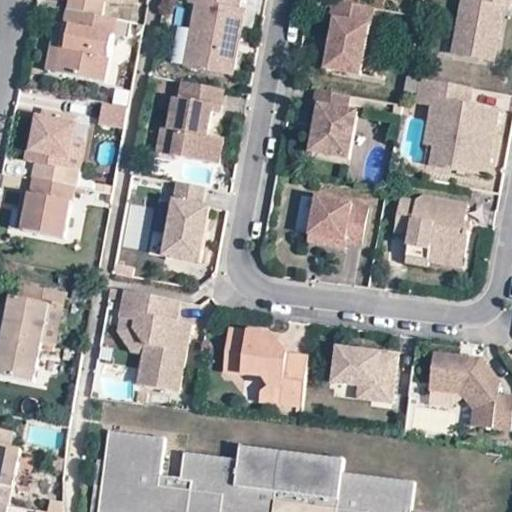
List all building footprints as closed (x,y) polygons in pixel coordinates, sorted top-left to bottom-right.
[(100,17),(103,0),(71,0),(70,11),(100,17)] [(231,48),(239,0),(189,0),(189,1),(196,2),(185,65),(232,74),(236,50),(231,48)] [(360,75),(372,7),(334,0),(330,19),(335,20),(327,69),(360,75)] [(507,10),(508,0),(478,0),(478,4),(463,2),(453,55),(492,62),(495,47),(492,42),(494,35),(498,36),(502,10),(507,10)] [(231,48),(236,50),(244,10),(238,9),(231,48)] [(105,81),(117,20),(100,17),(70,11),(67,25),(58,71),(105,81)] [(58,71),(67,25),(57,23),(48,69),(58,71)] [(189,27),(179,25),(170,61),(180,64),(189,27)] [(483,107),(469,105),(472,88),(422,79),(420,89),(434,92),(433,99),(448,101),(444,125),(439,124),(431,165),(486,175),(496,120),(490,119),(483,107)] [(224,90),(183,82),(180,101),(176,100),(170,130),(178,131),(174,155),(219,164),(223,139),(202,135),(204,128),(209,128),(212,111),(219,113),(224,90)] [(444,125),(448,101),(433,99),(434,92),(420,89),(417,102),(433,105),(426,152),(433,153),(439,124),(444,125)] [(346,110),(349,95),(318,90),(315,105),(320,106),(312,152),(349,159),(358,112),(346,110)] [(123,130),(127,109),(103,104),(99,125),(123,130)] [(498,110),(483,107),(490,119),(496,120),(498,110)] [(41,115),(32,161),(38,163),(35,177),(66,184),(68,168),(79,170),(85,140),(77,139),(80,123),(41,115)] [(80,123),(77,139),(85,140),(87,125),(80,123)] [(178,131),(170,130),(170,129),(162,128),(158,152),(174,155),(178,131)] [(79,170),(68,168),(66,184),(76,186),(79,170)] [(32,195),(26,231),(66,239),(76,186),(66,184),(35,177),(32,195)] [(201,206),(205,188),(178,183),(175,201),(164,256),(199,263),(210,207),(201,206)] [(26,231),(32,195),(23,193),(19,211),(13,209),(10,228),(26,231)] [(395,233),(410,235),(406,263),(428,267),(431,252),(464,257),(469,232),(463,231),(468,205),(424,197),(417,202),(401,199),(395,233)] [(164,256),(174,201),(157,198),(147,253),(164,256)] [(367,207),(317,198),(310,235),(317,244),(337,248),(346,241),(361,244),(367,207)] [(56,346),(65,293),(26,285),(24,300),(14,297),(10,315),(2,314),(0,326),(0,334),(41,343),(56,346)] [(180,301),(126,291),(120,319),(136,322),(134,329),(146,346),(139,385),(178,393),(190,334),(180,332),(181,322),(177,321),(180,301)] [(10,315),(14,297),(6,296),(2,314),(10,315)] [(288,355),(273,335),(231,330),(226,373),(265,378),(271,386),(283,387),(281,404),(302,407),(308,358),(288,355)] [(0,375),(33,382),(41,343),(0,334),(0,358),(1,358),(0,363),(0,375)] [(398,356),(338,349),(334,384),(360,387),(377,389),(375,402),(392,404),(394,394),(397,365),(398,356)] [(470,364),(457,363),(458,357),(435,354),(431,390),(462,394),(473,410),(472,427),(510,431),(511,418),(511,397),(498,396),(500,383),(481,360),(470,358),(470,364)] [(409,396),(413,367),(397,365),(394,394),(409,396)] [(281,404),(283,387),(271,386),(262,392),(262,402),(281,404)] [(377,389),(360,387),(358,399),(375,402),(377,389)] [(0,504),(6,505),(9,488),(13,489),(20,449),(13,448),(15,432),(0,429),(0,504)] [(409,511),(414,481),(341,472),(343,458),(240,445),(237,459),(183,452),(182,453),(179,478),(160,475),(164,437),(108,430),(104,464),(110,465),(108,487),(101,486),(97,511),(409,511)] [(48,511),(62,511),(63,503),(50,501),(48,511)]
